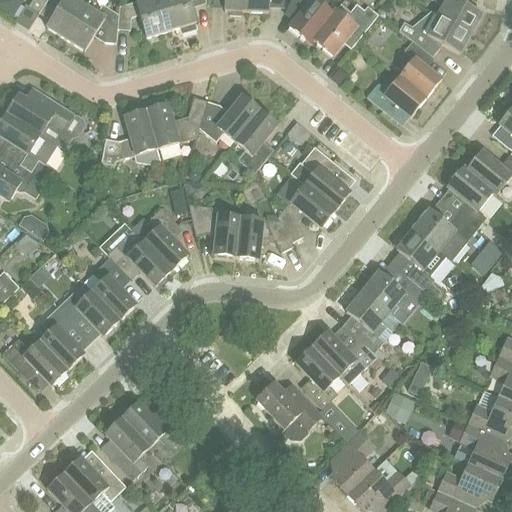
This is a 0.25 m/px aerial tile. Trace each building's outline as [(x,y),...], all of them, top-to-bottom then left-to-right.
[(23,0),(0,0),(0,10),(13,19),(14,18),(21,8),(21,7),(25,1),(23,0)] [(39,16),(49,1),(48,0),(34,0),(28,10),(39,16)] [(65,42),(85,10),(74,2),(75,0),(48,0),(49,1),(60,8),(46,30),(65,42)] [(146,40),(171,33),(161,0),(150,0),(135,4),(135,5),(119,10),(118,18),(117,32),(130,33),(131,20),(139,18),(146,40)] [(196,32),(194,26),(196,26),(190,4),(193,3),(205,2),(204,0),(161,0),(171,33),(180,31),(181,36),(196,32)] [(224,0),(224,14),(246,15),(246,0),(224,0)] [(246,0),(246,15),(268,15),(268,0),(246,0)] [(332,17),(323,10),(331,0),(294,0),(306,9),(289,30),(309,46),(332,17)] [(437,19),(471,37),(482,18),(458,4),(460,0),(461,0),(475,3),(475,0),(428,0),(443,9),(437,19)] [(356,7),(350,15),(340,7),(332,17),(309,46),(310,46),(313,43),(332,58),(355,31),(363,37),(378,18),(367,9),(364,13),(356,7)] [(117,32),(118,18),(102,8),(97,17),(85,10),(65,42),(84,54),(99,31),(104,35),(103,45),(116,47),(117,32)] [(460,57),(471,37),(437,19),(430,15),(412,30),(404,25),(399,34),(412,44),(431,59),(432,60),(439,51),(436,48),(437,45),(460,57)] [(423,69),(431,59),(412,44),(404,54),(413,62),(398,80),(426,102),(441,83),(423,69)] [(411,121),(426,102),(398,80),(384,98),(374,91),(366,100),(385,115),(393,106),(411,121)] [(62,134),(73,116),(34,92),(27,103),(18,97),(6,117),(40,138),(58,149),(64,153),(72,141),(62,134)] [(234,145),(259,113),(242,99),(224,120),(217,115),(219,108),(207,105),(196,141),(199,132),(216,145),(223,136),(234,145)] [(196,141),(207,105),(194,101),(184,133),(176,136),(168,107),(146,114),(157,152),(196,141)] [(511,110),(498,127),(511,138),(511,147),(509,151),(511,154),(511,110)] [(259,113),(234,145),(245,153),(237,163),(254,177),(270,158),(260,149),(277,128),(259,113)] [(157,152),(146,114),(124,120),(132,148),(117,153),(119,144),(105,142),(101,166),(107,168),(114,169),(115,165),(135,159),(137,165),(154,167),(161,165),(157,152)] [(46,168),(58,149),(40,138),(6,117),(0,125),(0,140),(17,151),(10,162),(46,185),(54,173),(46,168)] [(292,178),(304,188),(335,214),(350,196),(328,178),(336,168),(314,150),(292,178)] [(463,171),(496,198),(511,179),(511,159),(510,157),(500,169),(482,154),(466,173),(463,170),(463,171)] [(0,199),(9,205),(16,193),(20,195),(24,195),(35,202),(46,185),(10,162),(3,173),(0,171),(0,199)] [(101,166),(97,185),(103,186),(107,168),(101,166)] [(496,198),(463,171),(447,190),(466,205),(456,217),(475,232),(476,233),(486,221),(477,214),(492,195),(496,198)] [(321,231),(335,214),(304,188),(277,221),(279,225),(280,225),(291,246),(303,239),(293,220),(298,213),(321,231)] [(235,261),(240,221),(225,219),(226,212),(188,208),(195,239),(209,236),(208,230),(208,226),(216,227),(213,258),(235,261)] [(132,233),(171,274),(188,258),(169,238),(178,229),(161,211),(145,227),(142,224),(132,233)] [(475,232),(456,217),(447,228),(429,213),(412,233),(439,254),(446,244),(452,249),(460,239),(466,244),(475,232)] [(23,220),(18,228),(43,244),(48,235),(46,228),(31,218),(23,220)] [(280,225),(279,225),(240,221),(235,261),(258,263),(262,234),(269,235),(281,256),(293,249),(291,246),(280,225)] [(155,290),(171,274),(132,233),(106,258),(126,279),(136,270),(155,290)] [(431,264),(439,254),(412,233),(407,240),(401,237),(393,247),(397,252),(396,253),(415,268),(406,279),(427,296),(438,305),(446,296),(432,285),(434,283),(428,278),(436,268),(431,264)] [(490,244),(471,268),(484,278),(503,255),(490,244)] [(117,288),(126,279),(106,258),(109,261),(93,276),(101,285),(91,294),(119,324),(136,308),(117,288)] [(378,275),(377,277),(372,273),(363,284),(368,288),(362,295),(388,316),(389,315),(403,327),(427,296),(406,279),(397,290),(378,275)] [(0,306),(1,308),(19,291),(4,274),(0,277),(0,306)] [(103,340),(119,324),(91,294),(81,304),(73,295),(57,311),(74,329),(84,320),(103,340)] [(380,326),(388,316),(362,295),(346,315),(364,330),(355,341),(358,344),(374,356),(383,345),(378,340),(386,330),(380,326)] [(65,338),(74,329),(57,311),(41,326),(49,335),(39,344),(67,374),(84,358),(65,338)] [(374,356),(358,344),(347,355),(328,335),(311,350),(339,379),(348,388),(370,367),(376,361),(378,359),(374,356)] [(67,374),(39,344),(29,354),(18,342),(2,358),(22,378),(32,369),(51,389),(67,374)] [(511,343),(507,342),(499,360),(511,365),(511,343)] [(329,389),(339,379),(311,350),(295,366),(314,386),(305,395),(322,413),(338,398),(329,389)] [(511,365),(499,360),(491,378),(505,385),(498,400),(511,406),(511,365)] [(376,361),(370,367),(375,372),(382,366),(376,361)] [(433,369),(422,364),(408,393),(420,399),(433,369)] [(274,386),(256,403),(284,432),(295,422),(307,433),(322,419),(302,398),(293,406),(274,386)] [(404,399),(397,396),(387,417),(394,423),(405,399),(404,399)] [(511,433),(511,406),(498,400),(491,415),(477,409),(468,427),(492,438),(497,427),(511,433)] [(138,406),(121,422),(149,451),(159,441),(170,453),(186,437),(151,401),(141,410),(138,406)] [(387,420),(381,414),(373,422),(376,425),(383,425),(387,420)] [(139,460),(149,451),(121,422),(105,437),(124,457),(114,466),(131,484),(147,469),(139,460)] [(349,425),(338,435),(346,444),(357,434),(349,425)] [(504,443),(492,438),(468,427),(460,445),(464,447),(457,462),(468,467),(501,482),(511,460),(499,454),(504,443)] [(347,498),(373,474),(363,463),(374,452),(359,436),(331,463),(339,472),(330,481),(347,498)] [(64,477),(91,506),(97,511),(111,511),(114,510),(109,505),(126,490),(109,472),(99,481),(80,461),(64,477)] [(490,505),(501,482),(468,467),(461,482),(446,476),(438,494),(462,505),(467,494),(490,505)] [(376,477),(373,474),(347,498),(360,511),(368,511),(374,508),(377,511),(387,511),(411,490),(395,473),(384,484),(376,477)] [(85,511),(91,506),(64,477),(47,493),(65,511),(85,511)] [(437,494),(429,491),(425,500),(433,504),(437,494)] [(253,511),(255,510),(238,492),(222,507),(226,511),(253,511)] [(473,511),(474,510),(462,505),(438,494),(429,511),(473,511)]
